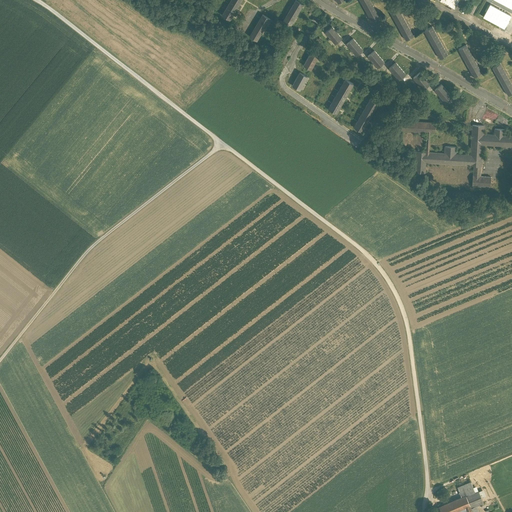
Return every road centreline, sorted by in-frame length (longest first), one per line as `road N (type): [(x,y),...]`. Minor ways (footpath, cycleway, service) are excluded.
road 1 (track): [(36,0),(385,272),(410,325),(425,511)]
road 2 (track): [(0,361),(89,247),(223,143)]
road 3 (residential): [(324,3),(511,111)]
road 4 (residential): [(324,3),(286,65),(283,86),(361,135)]
